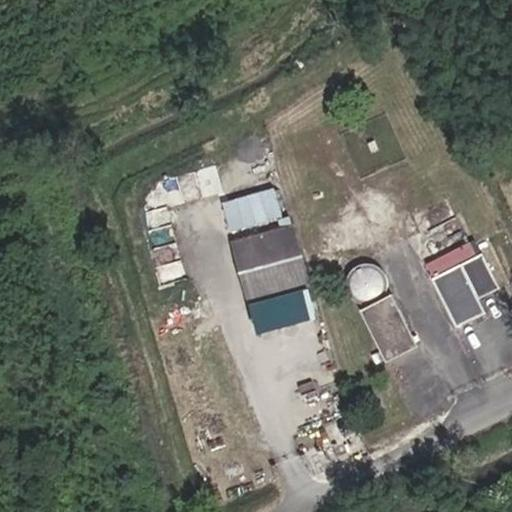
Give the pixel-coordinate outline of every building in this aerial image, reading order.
[(265,133),(241,139),(253,186),(277,179),(265,133)] [(223,200),(232,231),(286,215),(276,184),(223,200)] [(304,290),(288,230),(231,245),(247,305),(304,290)] [(430,277),(453,324),(484,309),(476,293),(498,282),(483,251),(430,277)] [(359,308),(357,311),(385,362),(416,345),(388,295),(379,299),(383,290),(384,280),(378,271),(370,267),(360,267),(348,271),(343,277),(341,290),(344,300),(354,307),(359,308)]
